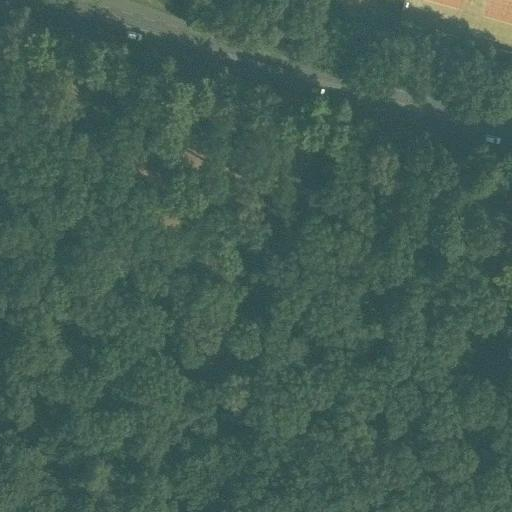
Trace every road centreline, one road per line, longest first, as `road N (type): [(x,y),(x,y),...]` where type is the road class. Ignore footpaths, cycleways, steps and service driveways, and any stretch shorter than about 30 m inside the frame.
road 1 (unclassified): [(511,260),(335,147),(235,109),(0,41)]
road 2 (primary): [(511,137),(32,0)]
road 3 (track): [(116,511),(107,401),(111,73)]
